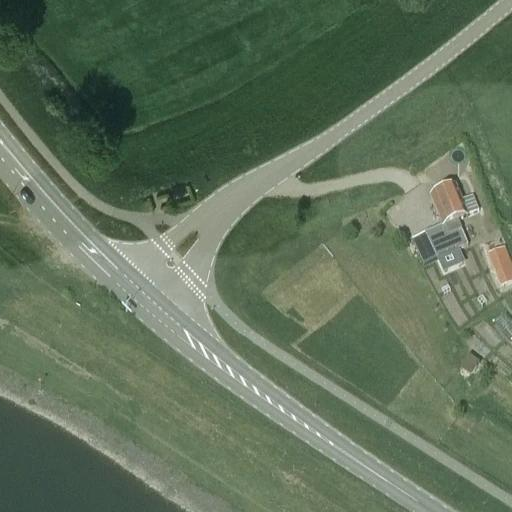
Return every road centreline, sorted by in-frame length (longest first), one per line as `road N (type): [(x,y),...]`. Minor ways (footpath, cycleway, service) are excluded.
road 1 (unclassified): [(136,294),(262,178),(503,0)]
road 2 (primary): [(430,511),(281,410),(136,294)]
road 3 (primary): [(136,294),(0,149)]
